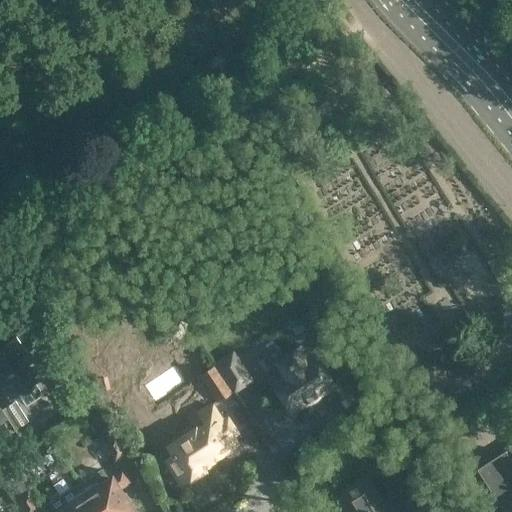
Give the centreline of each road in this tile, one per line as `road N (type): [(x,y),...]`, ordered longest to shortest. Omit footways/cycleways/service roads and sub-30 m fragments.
road 1 (residential): [(511,190),(352,0)]
road 2 (secondary): [(378,0),(511,147)]
